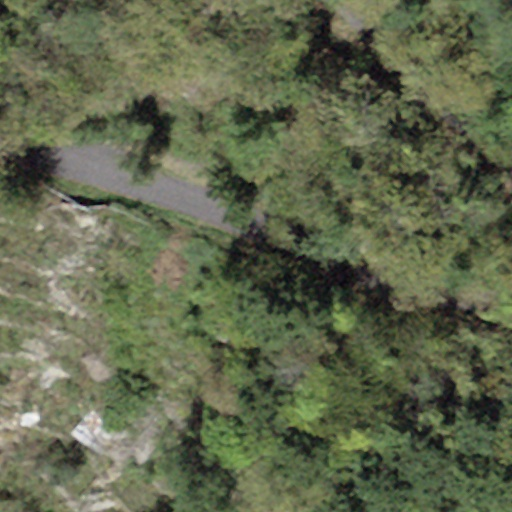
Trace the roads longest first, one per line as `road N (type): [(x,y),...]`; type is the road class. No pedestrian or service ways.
road 1 (track): [(0,146),(374,284),(511,312)]
road 2 (track): [(511,164),(341,0)]
